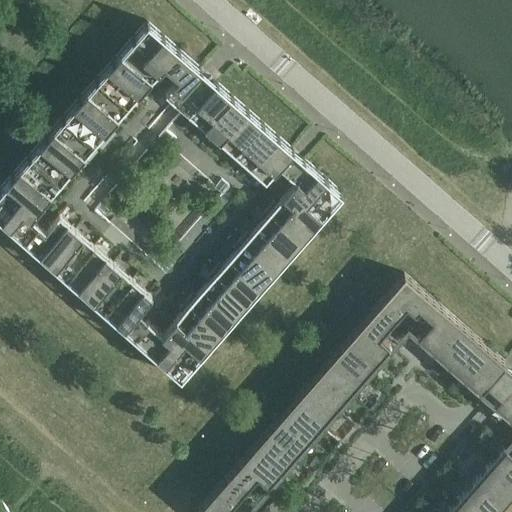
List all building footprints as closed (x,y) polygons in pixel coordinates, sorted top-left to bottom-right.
[(178,48),(147,20),(133,36),(149,50),(143,58),(159,72),(164,65),(163,64),(178,48)] [(159,72),(143,58),(149,50),(133,36),(113,59),(145,87),(159,72)] [(174,101),(202,69),(178,48),(163,64),(164,65),(179,77),(165,93),(174,101)] [(145,87),(113,59),(96,78),(128,106),(145,87)] [(128,106),(96,78),(79,97),(111,125),(128,106)] [(204,127),(232,95),(216,81),(187,113),(188,113),(186,116),(194,123),(196,120),(204,127)] [(217,143),(247,108),(232,95),(204,127),(211,133),(209,136),(217,143)] [(111,125),(79,97),(62,116),(94,145),(111,125)] [(234,154),(263,122),(247,108),(217,143),(225,150),(227,147),(234,154)] [(94,145),(62,116),(46,136),(78,164),(94,145)] [(247,170),(278,135),(263,122),(234,154),(242,160),(239,163),(247,170)] [(265,181),(294,149),(278,135),(247,170),(255,177),(258,174),(265,181)] [(78,164),(46,136),(29,155),(61,183),(78,164)] [(61,183),(29,155),(12,174),(44,202),(61,183)] [(306,201),(326,177),(303,157),(288,174),(295,180),(290,187),(306,201)] [(0,218),(1,219),(21,196),(37,210),(44,202),(12,174),(0,187),(0,218)] [(315,223),(342,192),(326,177),(306,201),(290,187),(283,195),(315,223)] [(315,223),(283,195),(276,202),(274,199),(267,207),(301,238),(315,223)] [(38,223),(31,216),(37,210),(21,196),(1,219),(24,239),(38,223)] [(301,238),(267,207),(260,215),(262,218),(256,225),(288,253),(301,238)] [(47,259),(75,227),(59,213),(45,229),(38,223),(24,239),(47,259)] [(288,253),(256,225),(249,233),(247,230),(240,238),(274,269),(288,253)] [(66,276),(94,244),(75,227),(47,259),(66,276)] [(274,269),(240,238),(232,246),(235,249),(229,256),(261,284),(274,269)] [(85,293),(113,261),(94,244),(66,276),(85,293)] [(261,284),(229,256),(222,263),(220,261),(213,269),(247,299),(261,284)] [(104,310),(132,278),(113,261),(85,293),(104,310)] [(247,299),(213,269),(206,277),(208,279),(202,287),(234,315),(247,299)] [(404,273),(198,507),(203,511),(494,511),(511,492),(511,367),(505,362),(404,273)] [(124,327),(152,295),(132,278),(104,310),(124,327)] [(234,315),(202,287),(196,294),(193,291),(186,299),(221,330),(234,315)] [(221,330),(186,299),(179,307),(181,310),(175,317),(207,346),(221,330)] [(180,377),(207,346),(175,317),(168,325),(184,339),(164,362),(180,377)] [(164,362),(184,339),(168,325),(162,332),(147,318),(133,335),(164,362)]
